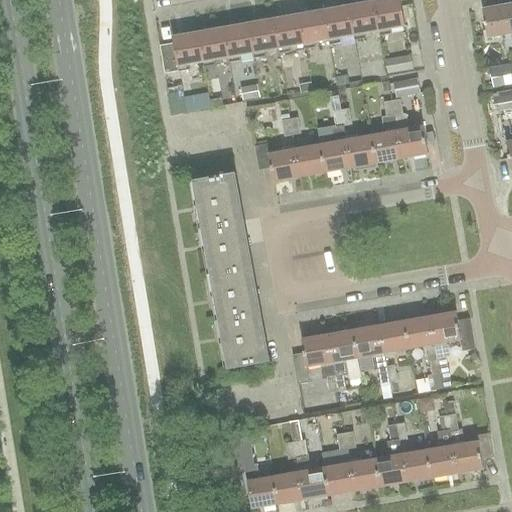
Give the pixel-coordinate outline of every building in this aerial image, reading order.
[(382,36),(375,0),(350,5),(356,40),(367,38),(366,33),(380,31),(381,36),(382,36)] [(401,0),(375,0),(382,36),(392,34),(391,29),(406,26),(401,0)] [(511,31),(507,4),(484,9),(489,38),(506,35),(506,39),(504,40),(506,52),(511,51),(511,31)] [(356,40),(350,5),(325,9),(331,45),(342,43),(341,38),(355,35),(356,40)] [(331,45),(325,9),(299,13),(306,49),(317,47),(316,42),(330,40),(331,45)] [(306,49),(299,13),(274,18),(279,49),(280,54),(291,52),(291,47),(305,44),(305,49),(306,49)] [(279,49),(274,18),(249,22),(254,53),(255,58),(266,56),(265,51),(279,49)] [(254,53),(249,22),(224,27),(229,58),(230,63),(241,61),(240,56),(254,53)] [(229,58),(224,27),(198,31),(204,62),(205,67),(216,65),(215,60),(229,58)] [(204,62),(198,31),(173,36),(174,43),(161,46),(166,74),(179,71),(191,69),(190,65),(204,62)] [(414,69),(411,55),(385,60),(388,74),(414,69)] [(511,82),(511,68),(495,71),(497,85),(511,82)] [(348,76),(336,78),(337,85),(349,83),(348,76)] [(422,93),(418,78),(394,84),(397,98),(422,93)] [(309,79),(301,80),(303,91),(310,89),(309,79)] [(258,86),(242,89),(244,101),(260,99),(258,86)] [(511,90),(497,93),(500,111),(511,109),(511,90)] [(169,94),(172,116),(187,114),(188,113),(184,91),(169,94)] [(223,98),(212,100),(213,108),(224,105),(223,98)] [(410,129),(409,127),(407,115),(406,114),(404,114),(401,99),(393,101),(403,158),(429,153),(424,126),(410,129)] [(403,158),(393,101),(385,102),(387,117),(382,117),(385,133),(373,135),(377,163),(403,158)] [(353,125),(350,109),(342,110),(345,126),(353,125)] [(345,126),(342,110),(333,111),(336,128),(345,126)] [(302,133),(299,118),(291,119),(293,134),(302,133)] [(293,134),(291,119),(290,120),(283,121),(282,121),(285,136),(293,134)] [(377,163),(373,135),(359,138),(358,136),(347,138),(352,167),(377,163)] [(352,167),(347,138),(335,140),(335,142),(321,145),(326,172),(352,167)] [(301,176),(296,147),(284,149),(284,151),(271,154),(269,144),(256,147),(260,170),(272,168),(275,181),(301,176)] [(326,172),(321,145),(308,147),(307,145),(296,147),(301,176),(326,172)] [(228,367),(271,359),(237,173),(194,181),(228,367)] [(450,371),(447,357),(450,356),(447,342),(461,339),(463,351),(476,349),(470,319),(459,321),(457,312),(431,316),(441,373),(450,371)] [(441,373),(431,316),(405,321),(410,348),(424,346),(427,360),(430,360),(433,374),(441,373)] [(410,348),(405,321),(380,325),(385,355),(386,355),(397,353),(396,351),(410,348)] [(385,355),(380,325),(354,330),(359,357),(373,355),(375,370),(379,369),(382,383),(390,382),(387,366),(386,355),(385,355)] [(345,360),(359,357),(354,330),(329,335),(339,391),(347,390),(345,375),(348,375),(345,360)] [(339,391),(329,335),(302,339),(305,353),(293,355),(299,385),(311,383),(308,366),(322,364),(324,378),(328,378),(331,392),(339,391)] [(395,365),(387,366),(390,382),(398,380),(395,365)] [(450,371),(441,373),(444,388),(452,386),(450,371)] [(433,374),(428,375),(431,390),(444,388),(441,373),(433,374)] [(433,397),(419,399),(419,400),(421,412),(435,409),(433,398),(433,397)] [(457,414),(448,416),(458,473),(484,468),(483,459),(495,457),(490,434),(478,436),(479,441),(465,444),(465,441),(463,429),(459,429),(457,414)] [(458,473),(448,416),(440,417),(442,431),(438,432),(441,448),(428,450),(433,477),(458,473)] [(299,421),(291,422),(295,442),(303,441),(299,421)] [(408,439),(406,423),(397,425),(400,441),(408,439)] [(400,441),(397,425),(389,426),(391,442),(400,441)] [(354,432),(346,433),(349,449),(357,448),(354,432)] [(339,465),(325,468),(330,495),(356,490),(351,461),(349,449),(346,433),(337,435),(340,450),(337,450),(339,463),(339,465)] [(250,438),(234,440),(244,496),(250,494),(253,508),(279,504),(274,476),(260,479),(260,477),(257,477),(250,438)] [(330,495),(325,468),(312,470),(311,468),(309,456),(305,456),(303,441),(295,442),(298,459),(297,459),(299,470),(304,499),(330,495)] [(390,457),(377,459),(381,486),(407,482),(402,452),(400,441),(391,442),(388,443),(390,457)] [(293,442),(286,443),(289,460),(297,459),(298,459),(295,442),(293,442)] [(433,477),(428,450),(414,452),(414,450),(402,452),(407,482),(433,477)] [(381,486),(377,459),(363,461),(362,459),(351,461),(356,490),(381,486)] [(299,470),(288,472),(288,474),(274,476),(279,504),(304,499),(299,470)]
